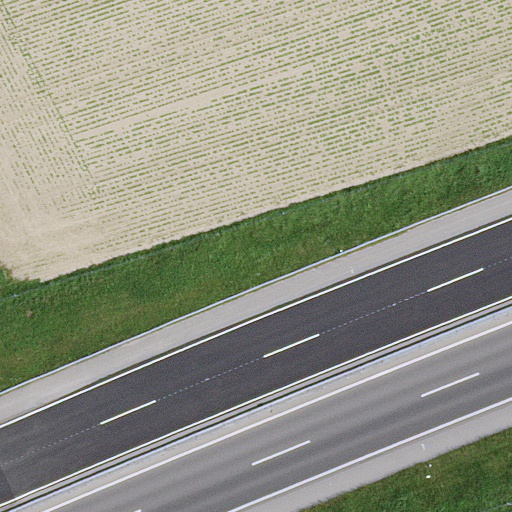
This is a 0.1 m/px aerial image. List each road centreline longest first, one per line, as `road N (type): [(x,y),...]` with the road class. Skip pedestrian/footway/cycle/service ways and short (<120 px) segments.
road 1 (motorway): [(511,257),(0,466)]
road 2 (motorway): [(134,511),(511,359)]
